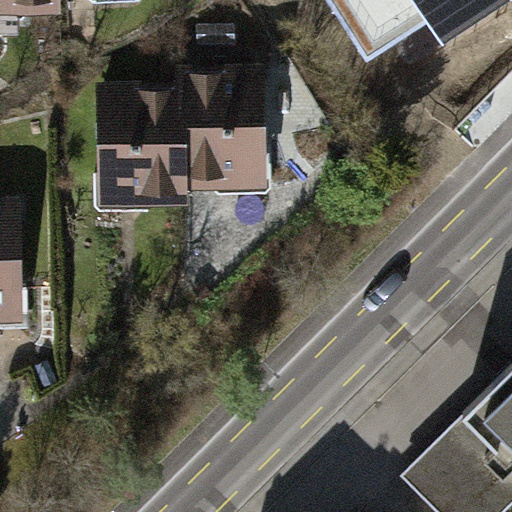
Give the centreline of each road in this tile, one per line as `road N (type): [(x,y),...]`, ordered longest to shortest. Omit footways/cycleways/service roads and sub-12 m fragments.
road 1 (residential): [(511,193),(193,511)]
road 2 (residential): [(233,261),(58,391),(0,423)]
